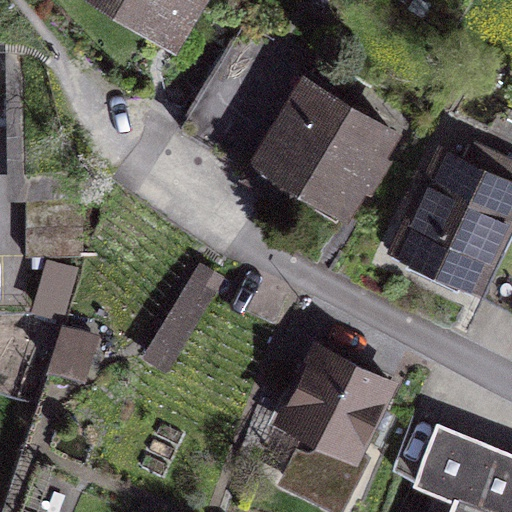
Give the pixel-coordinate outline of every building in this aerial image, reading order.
[(117,0),(171,32),(190,0),(117,0)] [(319,65),(244,20),(180,126),(292,194),(300,180),(344,207),(363,176),(368,179),(382,157),(377,153),(391,131),(309,81),(319,65)] [(467,162),(442,151),(397,245),(476,283),(511,208),(511,162),(475,145),(467,162)] [(49,366),(82,377),(95,338),(62,328),(49,366)] [(391,382),(317,345),(282,416),(322,437),(318,445),(315,449),(310,451),(306,451),(301,450),(286,480),(331,502),(379,406),(391,382)] [(511,511),(511,454),(438,424),(417,478),(455,495),(447,511),(511,511)]
